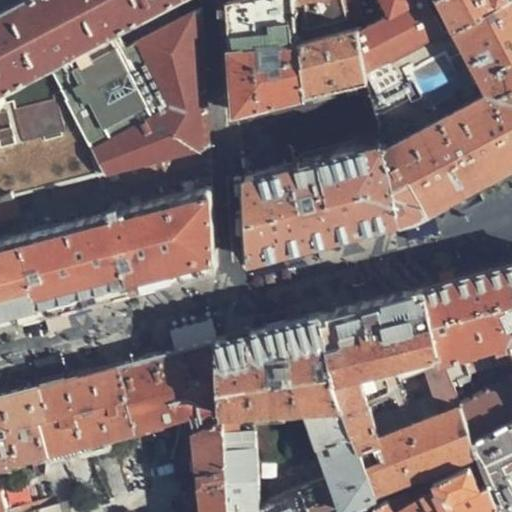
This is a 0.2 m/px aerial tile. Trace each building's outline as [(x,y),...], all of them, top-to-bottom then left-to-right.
[(18,0),(0,9),(0,200),(24,194),(51,187),(211,145),(202,8),(185,18),(127,50),(120,28),(173,0),(18,0)] [(296,0),(244,0),(229,3),(233,69),(236,113),(250,110),(308,95),(300,41),(303,30),(296,0)] [(296,0),(303,30),(349,19),(343,0),(296,0)] [(511,0),(384,0),(391,12),(363,27),(368,80),(511,4),(511,0)] [(383,141),(403,220),(420,216),(457,196),(499,172),(509,168),(511,166),(511,4),(368,80),(383,141)] [(300,41),(308,95),(368,80),(363,27),(362,24),(300,41)] [(327,239),(403,220),(383,141),(257,171),(248,173),(251,258),(327,239)] [(212,158),(211,145),(51,187),(56,203),(167,173),(166,171),(212,158)] [(217,266),(213,176),(167,188),(169,197),(131,207),(128,200),(120,201),(121,209),(40,230),(45,310),(154,282),(156,282),(217,266)] [(45,310),(40,230),(0,240),(0,220),(17,215),(14,202),(25,199),(24,194),(0,200),(0,321),(2,321),(45,310)] [(511,409),(511,262),(427,284),(446,345),(435,349),(470,430),(511,409)] [(379,493),(476,445),(470,430),(435,349),(446,345),(427,284),(374,298),(322,312),(379,493)] [(217,339),(235,511),(339,511),(379,493),(322,312),(261,328),(217,339)] [(235,511),(217,339),(168,352),(121,364),(138,428),(140,435),(147,433),(147,426),(196,412),(208,511),(69,511),(68,508),(50,511),(45,511),(44,507),(25,511),(15,511),(8,485),(0,487),(0,511),(235,511)] [(138,428),(121,364),(50,382),(36,386),(54,452),(138,428)] [(0,466),(54,452),(36,386),(10,392),(0,394),(0,466)] [(511,511),(511,409),(470,430),(476,445),(504,511),(511,511)] [(504,511),(476,445),(379,493),(384,511),(504,511)] [(384,511),(379,493),(339,511),(384,511)]
